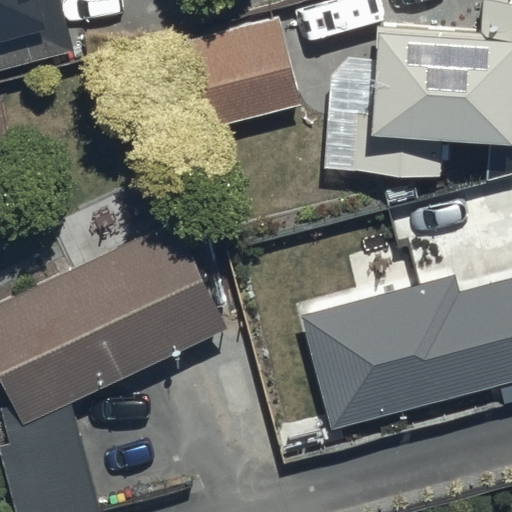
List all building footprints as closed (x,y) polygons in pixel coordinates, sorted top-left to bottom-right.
[(0,0),(0,51),(71,34),(62,0),(0,0)] [(295,85),(274,0),(273,0),(172,25),(193,110),(295,85)] [(511,118),(511,0),(477,0),(477,1),(456,0),(367,0),(367,40),(343,40),(326,61),(324,78),(300,76),(295,133),(321,135),(320,152),(437,160),(440,114),(511,118)] [(224,306),(172,199),(0,280),(0,363),(22,406),(0,421),(0,465),(12,511),(44,511),(99,498),(68,382),(224,306)] [(511,358),(511,259),(452,274),(449,260),(298,299),(325,406),(511,358)]
